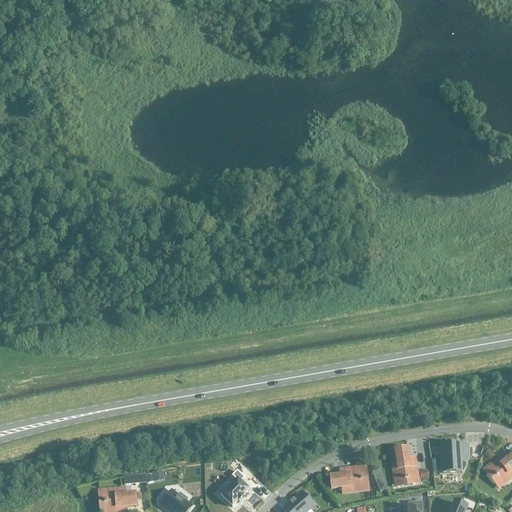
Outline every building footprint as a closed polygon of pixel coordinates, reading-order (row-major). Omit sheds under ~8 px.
[(466,445),(441,446),(443,474),(461,473),(460,458),(467,458),(466,445)] [(417,473),(415,461),(409,462),(407,448),(394,450),(396,462),(394,462),(397,481),(404,480),(404,481),(407,481),(407,479),(411,479),(412,485),(419,484),(418,480),(417,473)] [(483,459),(488,465),(494,460),(488,454),(483,459)] [(483,470),(488,475),(493,472),(495,475),(494,476),(496,478),(497,477),(502,483),(511,474),(511,455),(505,461),(501,456),(483,470)] [(359,475),(366,474),(365,467),(343,470),(343,476),(329,478),(331,490),(342,489),(342,491),(361,489),(360,482),(362,482),(362,479),(360,479),(359,475)] [(417,473),(418,480),(428,479),(427,471),(417,473)] [(152,474),(154,481),(163,479),(162,472),(152,474)] [(232,477),(237,481),(221,498),(232,508),(237,502),(238,503),(243,498),(243,497),(248,491),(240,483),(244,479),(237,472),(232,477)] [(126,508),(137,507),(136,494),(122,496),(121,489),(99,491),(99,498),(106,498),(106,502),(104,502),(104,505),(106,505),(107,511),(126,510),(126,508)] [(179,494),(178,497),(172,492),(161,506),(168,511),(187,511),(191,507),(185,503),(187,500),(179,494)] [(290,504),(283,511),(284,511),(304,511),(305,511),(311,506),(300,495),(294,501),(290,504)] [(463,500),(461,506),(454,503),(450,511),(465,511),(466,509),(472,511),(475,505),(463,500)] [(422,511),(422,503),(408,504),(408,509),(398,510),(397,511),(422,511)]
